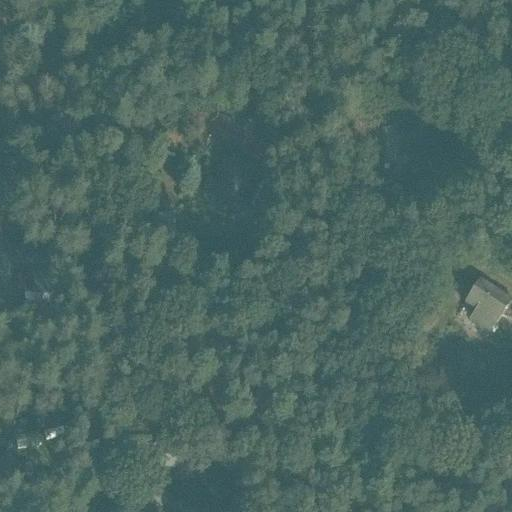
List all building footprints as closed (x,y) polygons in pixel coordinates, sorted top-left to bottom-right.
[(404,117),(382,118),(383,167),(411,167),(411,145),(404,146),(404,117)] [(245,225),(263,178),(214,160),(197,207),(245,225)] [(399,172),(367,175),(368,193),(400,191),(399,172)] [(168,254),(163,228),(144,232),(149,258),(168,254)] [(15,262),(17,277),(44,274),(42,259),(15,262)] [(23,292),(45,291),(45,280),(23,281),(23,292)] [(505,302),(475,284),(457,313),(485,330),(486,329),(487,330),(505,302)] [(416,388),(416,409),(445,410),(446,388),(416,388)] [(0,511),(33,511),(31,456),(0,457),(0,511)] [(55,509),(56,483),(40,483),(39,509),(55,509)] [(174,511),(223,511),(222,496),(174,500),(174,511)] [(461,511),(488,511),(488,501),(461,504),(461,511)]
